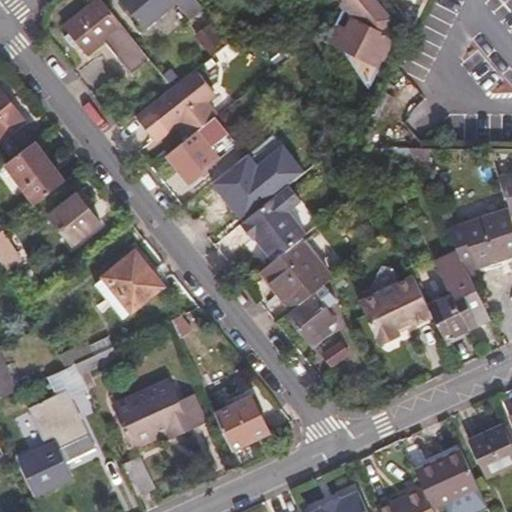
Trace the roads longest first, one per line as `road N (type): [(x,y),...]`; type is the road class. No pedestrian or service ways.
road 1 (residential): [(0,27),(336,447)]
road 2 (residential): [(336,447),(511,367)]
road 3 (residential): [(194,511),(336,447)]
